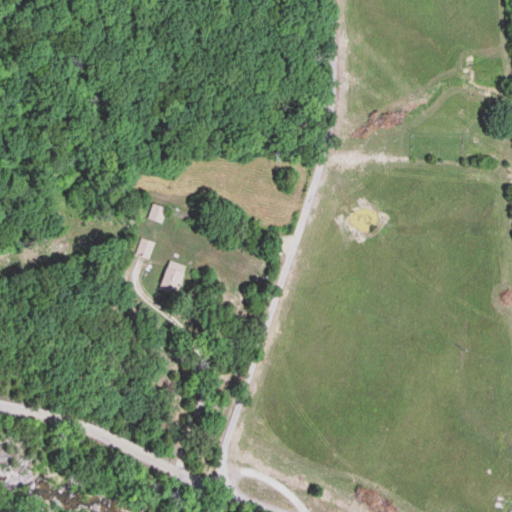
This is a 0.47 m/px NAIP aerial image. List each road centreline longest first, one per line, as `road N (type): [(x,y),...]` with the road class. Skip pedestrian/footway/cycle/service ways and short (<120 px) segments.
road 1 (residential): [(217,487),(247,303),(284,173),(294,0)]
road 2 (residential): [(0,446),(54,448),(217,487)]
